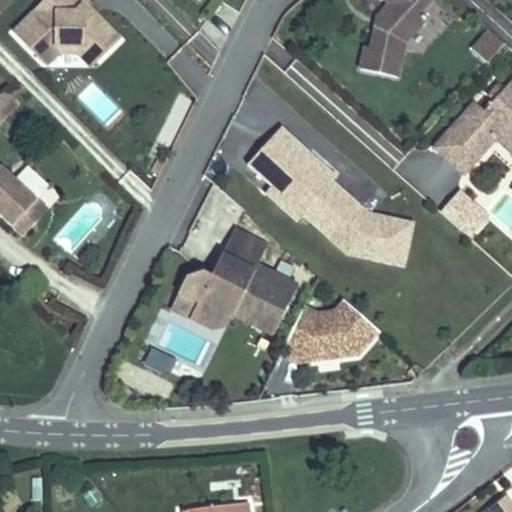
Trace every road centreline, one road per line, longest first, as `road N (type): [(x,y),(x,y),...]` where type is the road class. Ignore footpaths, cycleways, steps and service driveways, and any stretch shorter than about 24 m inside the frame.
road 1 (residential): [(64,433),(267,0)]
road 2 (residential): [(64,433),(154,435),(470,401)]
road 3 (unknown): [(171,200),(0,21)]
road 4 (residential): [(413,511),(460,462),(470,401)]
road 5 (unknown): [(421,406),(511,314)]
